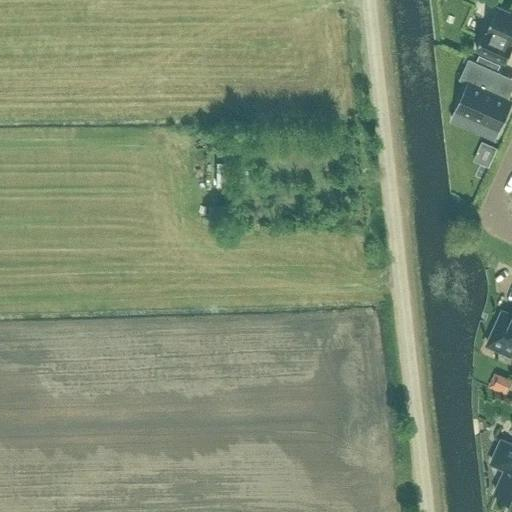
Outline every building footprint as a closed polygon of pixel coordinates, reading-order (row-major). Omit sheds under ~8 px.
[(511,10),(498,4),(487,28),(486,27),(476,48),(506,62),(511,49),(509,48),(511,41),(511,9),(511,10)] [(450,25),(444,38),(466,48),(472,35),(450,25)] [(457,107),(473,114),(468,125),(491,136),(496,125),(500,127),(511,99),(511,98),(509,97),(492,90),(490,85),(498,69),(469,56),(460,77),(469,81),(457,107)] [(511,353),(511,318),(501,314),(488,342),(511,353)] [(504,394),(510,380),(496,373),(490,387),(504,394)] [(511,442),(502,438),(492,461),(506,467),(496,491),(511,498),(511,442)]
